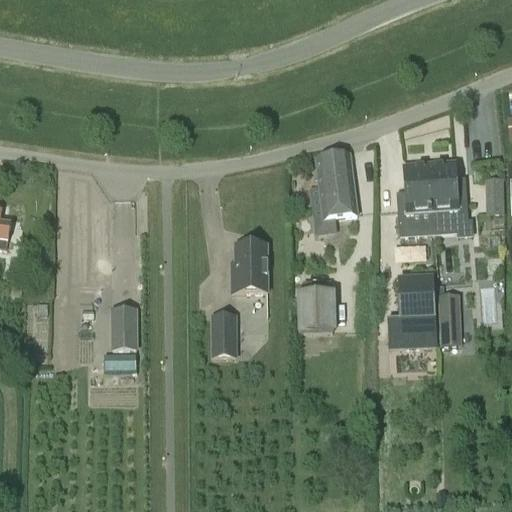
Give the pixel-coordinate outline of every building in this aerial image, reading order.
[(349,159),(316,164),(319,192),(321,204),(324,225),(335,224),(357,221),(349,159)] [(428,170),(432,241),(458,239),(458,238),(457,229),(468,228),(468,227),(467,227),(465,196),(466,196),(465,195),(457,196),(455,168),(456,168),(428,170)] [(432,241),(428,170),(403,171),(403,172),(405,199),(397,200),(397,201),(400,242),(400,243),(432,241)] [(319,192),(308,193),(310,205),(321,204),(319,192)] [(501,195),(487,195),(488,228),(502,228),(501,195)] [(0,253),(7,254),(11,229),(0,227),(0,223),(1,215),(0,214),(0,253)] [(235,281),(231,281),(231,298),(267,298),(267,252),(235,252),(235,281)] [(398,323),(388,324),(388,354),(436,353),(434,283),(397,284),(398,323)] [(331,298),(298,299),(299,339),(332,339),(331,298)] [(459,299),(438,300),(440,352),(461,351),(459,299)] [(136,315),(112,316),(112,355),(136,355),(136,315)] [(212,323),(212,362),(236,362),(236,322),(212,323)] [(0,324),(0,347),(6,352),(17,337),(0,324)]
